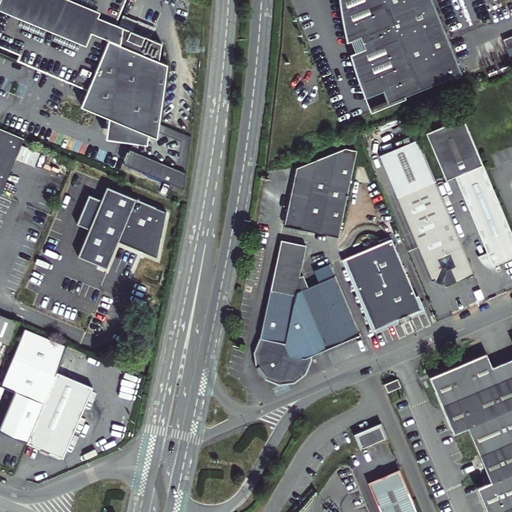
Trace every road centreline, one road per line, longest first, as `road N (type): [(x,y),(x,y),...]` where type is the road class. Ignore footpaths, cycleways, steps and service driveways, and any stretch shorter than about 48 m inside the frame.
road 1 (primary): [(207,352),(239,189),(261,0)]
road 2 (primary): [(219,104),(152,454)]
road 3 (residential): [(219,104),(212,237),(172,447)]
road 4 (residential): [(511,308),(344,380)]
road 5 (residential): [(226,510),(288,418),(344,380)]
